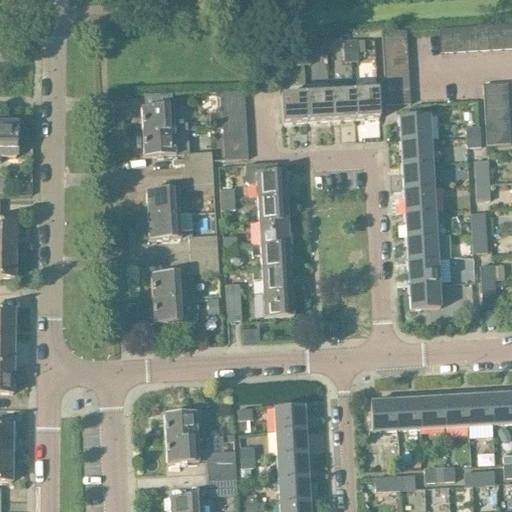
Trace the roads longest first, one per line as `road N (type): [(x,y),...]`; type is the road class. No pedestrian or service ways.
road 1 (residential): [(49,376),(53,0)]
road 2 (residential): [(384,356),(372,155),(307,156)]
road 3 (residential): [(338,358),(110,372)]
road 4 (residential): [(347,511),(338,358)]
road 5 (residential): [(117,511),(110,372)]
road 6 (residential): [(49,511),(49,376)]
road 7 (residential): [(511,348),(384,356)]
